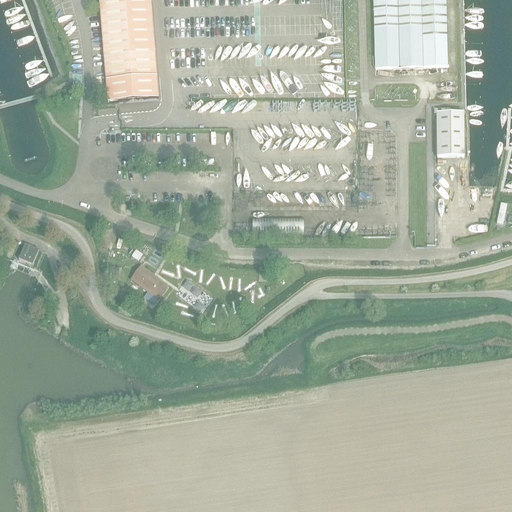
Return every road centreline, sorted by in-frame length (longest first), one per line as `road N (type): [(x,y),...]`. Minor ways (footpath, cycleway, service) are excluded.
road 1 (residential): [(68,204),(234,252),(414,256),(511,237)]
road 2 (unclassified): [(302,298),(246,341),(210,349),(116,318),(94,293)]
road 3 (unclassified): [(302,298),(327,282),(432,280),(511,263)]
road 4 (unclassified): [(511,297),(302,298)]
road 5 (unclassified): [(94,293),(72,231),(0,199)]
road 6 (unknown): [(163,113),(244,114),(248,165)]
road 7 (unclassified): [(94,293),(0,219)]
